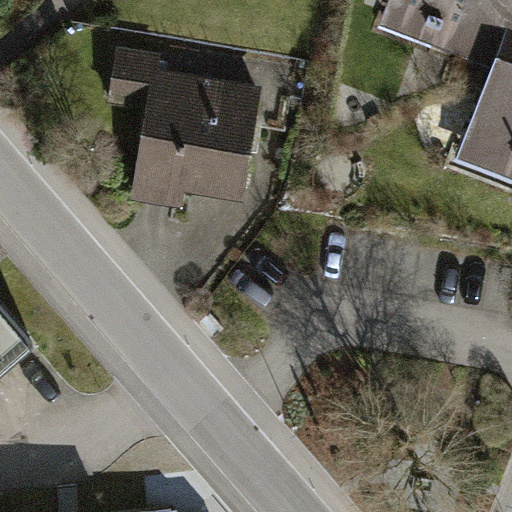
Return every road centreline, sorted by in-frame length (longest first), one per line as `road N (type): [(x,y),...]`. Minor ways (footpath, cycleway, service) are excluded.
road 1 (residential): [(170,363),(0,170)]
road 2 (residential): [(170,363),(32,466),(0,470)]
road 3 (residential): [(303,511),(170,363)]
